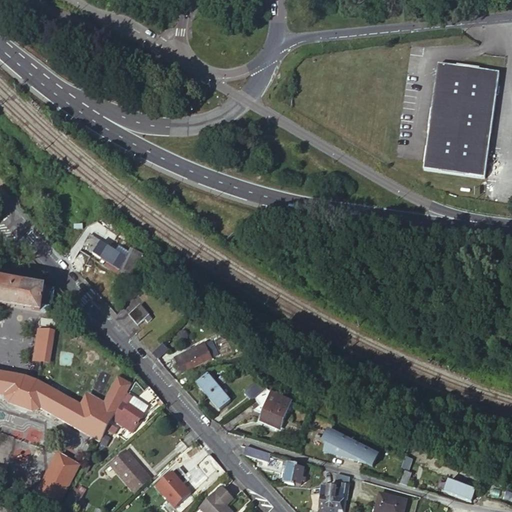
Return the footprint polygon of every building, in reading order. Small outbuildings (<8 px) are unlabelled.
[(437,68),(435,82),(452,69),(437,68)] [(452,69),(435,82),(424,171),(486,179),(499,75),(452,69)] [(143,253),(140,251),(139,253),(131,249),(130,252),(120,246),(117,251),(109,247),(89,235),(82,247),(101,258),(98,262),(121,276),(123,272),(133,277),(143,256),(142,255),(143,253)] [(114,239),(109,247),(117,251),(120,246),(130,252),(131,249),(114,239)] [(0,304),(50,314),(54,290),(0,279),(0,304)] [(141,306),(129,316),(138,326),(149,316),(141,306)] [(55,333),(39,331),(34,360),(50,363),(55,333)] [(209,342),(205,344),(212,359),(216,356),(209,342)] [(163,343),(151,354),(157,360),(169,350),(163,343)] [(212,359),(205,344),(174,358),(181,373),(212,359)] [(170,374),(173,378),(179,373),(170,363),(164,368),(170,374)] [(24,378),(37,382),(39,375),(26,371),(24,378)] [(132,386),(119,378),(105,404),(88,394),(82,406),(37,382),(24,378),(0,372),(0,396),(6,397),(6,399),(10,405),(32,413),(40,410),(41,409),(101,442),(106,432),(113,436),(117,431),(109,426),(112,421),(127,394),(132,386)] [(195,382),(192,374),(176,382),(182,388),(195,382)] [(218,390),(226,382),(222,376),(213,384),(208,377),(198,386),(209,398),(218,390)] [(262,394),(266,391),(258,382),(254,385),(262,394)] [(133,398),(136,400),(144,392),(135,384),(129,395),(133,398)] [(245,394),(252,401),(254,399),(262,394),(254,385),(245,394)] [(136,400),(148,407),(152,410),(161,401),(149,388),(144,392),(136,400)] [(218,390),(209,398),(219,410),(229,401),(218,390)] [(273,395),(267,390),(266,391),(262,394),(254,399),(259,406),(255,410),(264,414),(267,416),(263,424),(276,430),(276,428),(278,424),(282,426),(287,414),(289,415),(290,412),(293,413),(296,406),(289,403),(286,401),(273,395)] [(129,395),(127,394),(112,421),(115,423),(124,406),(127,408),(129,406),(133,398),(129,395)] [(293,394),(289,403),(296,406),(303,409),(305,411),(309,401),(293,394)] [(133,398),(129,406),(143,415),(148,407),(136,400),(133,398)] [(143,415),(129,406),(127,408),(124,406),(115,423),(132,433),(143,415)] [(350,441),(328,431),(322,442),(326,444),(323,453),(346,459),(350,441)] [(378,455),(350,441),(346,459),(366,464),(372,467),(378,455)] [(246,447),(243,456),(258,460),(260,452),(246,447)] [(73,449),(67,459),(74,463),(80,452),(73,449)] [(135,494),(152,480),(126,451),(110,466),(135,494)] [(37,502),(58,455),(55,453),(33,500),(37,502)] [(67,459),(58,455),(37,502),(55,511),(58,511),(79,466),(74,463),(67,459)] [(411,463),(405,461),(402,468),(408,471),(411,463)] [(299,467),(288,464),(284,483),(294,485),(295,484),(302,485),(302,483),(304,483),(305,479),(303,479),(305,470),(298,469),(299,467)] [(179,468),(173,473),(179,481),(185,475),(179,468)] [(400,484),(408,486),(413,475),(405,472),(400,484)] [(179,481),(173,473),(156,488),(175,509),(192,494),(186,487),(192,482),(185,475),(179,481)] [(351,479),(337,475),(336,481),(343,483),(342,490),(322,487),(318,511),(332,511),(333,509),(340,510),(339,511),(344,511),(347,500),(348,501),(351,479)] [(455,484),(449,482),(445,492),(472,503),(475,494),(454,486),(455,484)] [(233,499),(223,489),(217,496),(215,494),(200,509),(202,511),(233,511),(227,506),(233,499)] [(404,511),(407,501),(380,494),(374,511),(404,511)]
